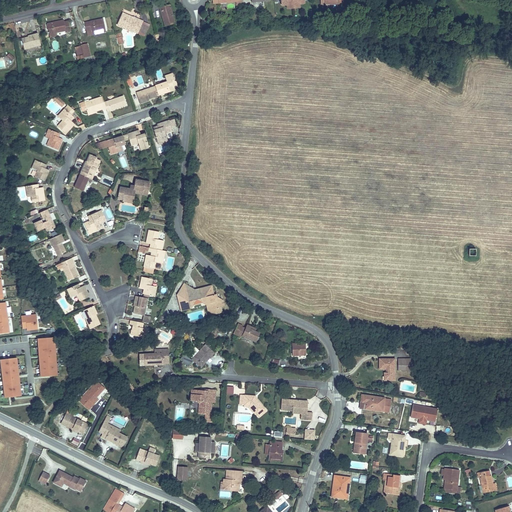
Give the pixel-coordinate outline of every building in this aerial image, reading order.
[(168,11),(160,13),(163,29),(176,27),(173,14),(171,14),(170,11),(174,10),(173,6),(167,7),(168,11)] [(138,34),(143,24),(133,19),(133,18),(123,13),(118,25),(138,34)] [(87,24),(92,23),(93,30),(106,26),(103,16),(86,20),(87,24)] [(50,32),(65,29),(65,30),(71,29),(69,20),(63,21),(63,20),(47,24),(50,32)] [(24,48),(41,44),(38,32),(30,34),(30,36),(26,37),(26,36),(21,37),(24,48)] [(80,44),(83,56),(90,54),(87,42),(80,44)] [(11,62),(14,59),(9,53),(6,56),(11,62)] [(171,85),(175,84),(178,83),(175,72),(166,75),(168,82),(162,84),(160,78),(155,80),(157,87),(159,93),(160,97),(165,95),(165,94),(173,92),(171,85)] [(159,93),(157,87),(138,92),(141,104),(150,101),(149,99),(149,97),(159,93)] [(63,101),(57,95),(53,99),(59,105),(63,101)] [(105,101),(108,108),(108,111),(127,105),(124,95),(105,101)] [(105,101),(103,96),(85,102),(89,113),(103,109),(103,110),(108,108),(105,101)] [(70,115),(74,111),(68,105),(56,117),(61,121),(56,127),(64,134),(72,126),(68,123),(73,118),(70,115)] [(170,127),(168,121),(151,126),(157,143),(167,139),(165,134),(172,132),(170,127)] [(61,134),(50,129),(46,138),(51,140),(48,146),(58,150),(63,140),(58,138),(61,134)] [(139,137),(137,130),(127,133),(130,144),(138,142),(140,149),(149,145),(146,135),(143,136),(139,137)] [(126,144),(123,135),(105,141),(106,146),(109,153),(118,151),(117,147),(126,144)] [(86,163),(81,175),(90,179),(92,180),(101,161),(97,159),(98,158),(91,154),(87,164),(86,163)] [(37,171),(34,177),(44,181),(49,172),(45,171),(47,166),(36,161),(32,169),(37,171)] [(90,179),(81,175),(75,188),(84,192),(90,179)] [(144,190),(146,183),(134,179),(132,187),(131,190),(127,189),(123,188),(121,198),(131,201),(132,195),(133,191),(141,193),(142,190),(144,190)] [(38,184),(25,186),(27,196),(33,195),(34,202),(45,201),(43,190),(39,191),(38,184)] [(87,233),(102,227),(99,221),(104,219),(100,210),(85,217),(87,220),(82,223),(87,233)] [(47,213),(40,216),(41,219),(42,218),(44,221),(40,223),(38,220),(32,223),(36,231),(43,228),(47,226),(49,230),(53,228),(47,213)] [(151,249),(162,251),(164,242),(157,240),(159,233),(149,230),(146,240),(153,242),(152,245),(151,249)] [(60,234),(50,239),(58,256),(65,253),(61,243),(64,242),(60,234)] [(161,264),(163,251),(162,251),(151,249),(148,248),(147,252),(150,253),(149,258),(144,257),(142,267),(143,267),(151,269),(153,269),(154,262),(161,264)] [(467,258),(476,259),(476,251),(467,250),(467,258)] [(72,258),(60,263),(68,282),(78,277),(72,263),(74,262),(72,258)] [(144,287),(143,291),(143,294),(154,297),(156,287),(149,285),(151,278),(141,276),(139,286),(144,287)] [(77,284),(66,289),(70,298),(76,296),(79,301),(88,297),(84,288),(79,290),(77,284)] [(182,285),(177,296),(193,292),(182,285)] [(193,292),(177,296),(176,296),(180,313),(192,310),(189,301),(206,298),(208,307),(209,310),(215,309),(217,314),(223,312),(221,306),(225,305),(223,300),(218,302),(216,296),(216,294),(212,295),(210,288),(193,292)] [(146,299),(134,297),(133,302),(135,302),(132,315),(143,317),(146,299)] [(189,301),(192,310),(197,301),(208,307),(206,298),(189,301)] [(91,307),(82,311),(86,319),(84,320),(89,330),(98,326),(93,316),(94,315),(91,307)] [(37,329),(35,315),(20,317),(21,329),(25,329),(28,328),(28,330),(37,329)] [(141,325),(128,322),(127,326),(134,328),(133,333),(130,333),(129,338),(145,342),(147,332),(140,330),(141,325)] [(239,329),(237,335),(242,338),(243,336),(258,342),(261,334),(256,331),(252,330),(253,327),(248,324),(247,327),(243,326),(244,324),(238,322),(236,328),(239,329)] [(52,337),(36,339),(39,377),(55,375),(52,337)] [(294,356),(308,354),(306,342),(292,343),(294,356)] [(201,367),(214,353),(205,346),(192,360),(185,354),(180,360),(189,367),(194,361),(201,367)] [(162,353),(153,354),(144,354),(144,366),(164,365),(164,363),(168,362),(167,349),(162,349),(162,353)] [(15,358),(0,359),(0,371),(3,398),(19,396),(19,395),(19,393),(18,386),(18,384),(15,358)] [(387,369),(387,380),(388,381),(396,380),(395,358),(380,358),(381,369),(387,369)] [(406,369),(406,358),(398,358),(398,366),(402,366),(403,369),(406,369)] [(193,397),(188,396),(188,400),(193,401),(197,407),(196,415),(205,416),(209,416),(209,413),(206,413),(206,408),(209,408),(210,403),(213,403),(213,398),(205,397),(205,393),(198,392),(193,392),(193,397)] [(237,406),(240,406),(245,406),(245,405),(251,405),(251,411),(254,414),(255,416),(264,409),(255,398),(250,398),(250,396),(238,394),(237,406)] [(367,402),(366,410),(390,413),(392,399),(365,395),(364,402),(367,402)] [(291,410),(301,410),(300,421),(312,422),(312,415),(307,414),(308,403),(281,400),(280,412),(291,413),(291,410)] [(418,417),(417,421),(426,423),(427,418),(434,419),(436,407),(412,403),(410,415),(418,417)] [(245,406),(240,406),(240,410),(247,411),(251,416),(254,414),(251,411),(251,405),(245,405),(245,406)] [(267,413),(264,409),(255,416),(259,420),(267,413)] [(69,426),(73,428),(79,430),(83,421),(67,415),(62,426),(68,429),(69,426)] [(107,432),(104,439),(122,447),(127,437),(116,432),(108,429),(110,426),(105,424),(102,430),(107,432)] [(173,430),(172,439),(183,440),(183,431),(173,430)] [(314,441),(315,432),(305,431),(305,440),(314,441)] [(391,437),(389,454),(400,456),(401,445),(403,445),(404,435),(392,433),(392,432),(388,431),(387,437),(391,437)] [(356,442),(354,455),(363,456),(367,434),(355,432),(354,442),(356,442)] [(210,442),(211,437),(200,436),(198,457),(209,458),(209,453),(210,442)] [(281,462),(282,453),(280,453),(281,444),(269,443),(267,461),(281,462)] [(142,462),(144,460),(156,464),(159,455),(143,448),(139,461),(142,462)] [(186,481),(187,469),(178,468),(177,481),(186,481)] [(46,481),(50,472),(43,469),(39,477),(46,481)] [(81,488),(87,477),(80,474),(80,475),(74,472),(73,474),(64,469),(63,470),(62,470),(60,470),(59,471),(58,471),(54,479),(61,483),(63,478),(70,481),(69,483),(75,486),(76,485),(81,488)] [(226,480),(226,482),(226,487),(233,488),(233,491),(238,491),(238,488),(241,488),(241,483),(240,483),(240,480),(244,481),(245,476),(243,476),(243,471),(231,471),(230,480),(226,480)] [(450,491),(457,492),(459,473),(446,471),(446,472),(444,472),(443,478),(445,478),(446,476),(447,477),(446,482),(448,483),(447,490),(446,490),(446,495),(450,495),(450,491)] [(387,478),(386,491),(399,493),(399,487),(397,487),(397,481),(399,481),(400,474),(383,472),(382,478),(384,478),(387,478)] [(478,481),(480,480),(483,495),(492,492),(491,485),(492,485),(490,477),(487,478),(486,473),(476,476),(478,481)] [(337,493),(346,495),(349,478),(334,475),(330,496),(337,497),(337,493)] [(226,487),(226,482),(224,482),(223,490),(233,491),(233,488),(226,487)] [(125,488),(116,484),(109,496),(104,506),(116,511),(124,511),(126,510),(129,511),(132,511),(137,504),(127,499),(125,502),(117,498),(119,494),(121,495),(125,488)] [(276,503),(282,498),(279,495),(273,499),(276,503)]
